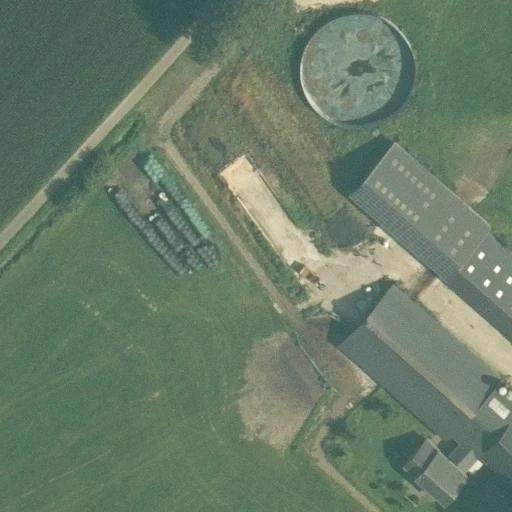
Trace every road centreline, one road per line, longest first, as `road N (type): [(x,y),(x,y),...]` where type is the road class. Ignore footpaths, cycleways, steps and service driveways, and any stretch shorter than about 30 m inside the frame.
road 1 (track): [(0,242),(113,124)]
road 2 (track): [(219,0),(113,124)]
